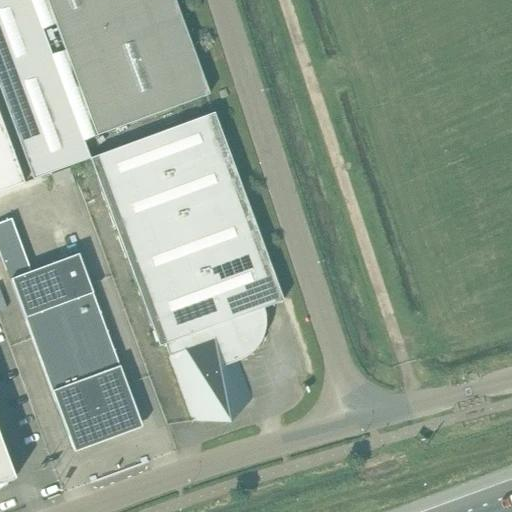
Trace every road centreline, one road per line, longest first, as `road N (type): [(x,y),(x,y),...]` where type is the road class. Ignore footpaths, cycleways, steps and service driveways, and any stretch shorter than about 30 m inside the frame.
road 1 (unclassified): [(217,0),(360,417)]
road 2 (unclassified): [(360,417),(78,511)]
road 3 (unclassified): [(511,375),(360,417)]
road 4 (unknown): [(0,383),(49,511)]
